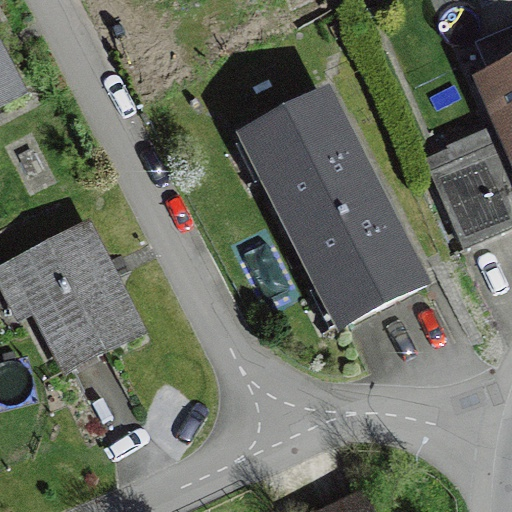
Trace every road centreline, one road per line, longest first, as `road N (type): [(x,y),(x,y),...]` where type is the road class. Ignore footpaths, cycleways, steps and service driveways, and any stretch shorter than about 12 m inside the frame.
road 1 (residential): [(60,0),(291,442)]
road 2 (residential): [(511,448),(291,442)]
road 3 (residential): [(291,442),(146,511)]
